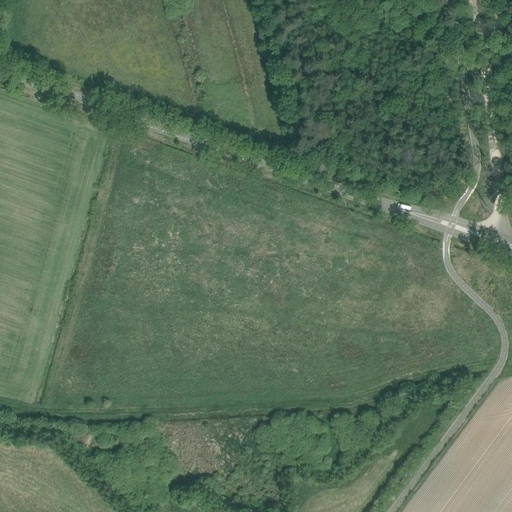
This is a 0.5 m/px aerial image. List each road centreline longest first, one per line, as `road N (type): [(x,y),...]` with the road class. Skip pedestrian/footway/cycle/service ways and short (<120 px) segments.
road 1 (tertiary): [(511,247),(0,69)]
road 2 (track): [(487,64),(496,242)]
